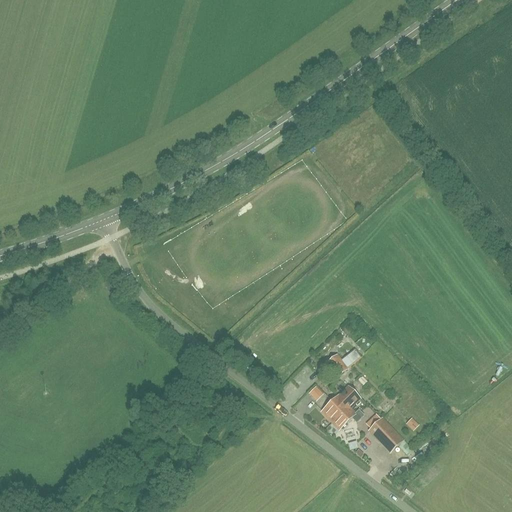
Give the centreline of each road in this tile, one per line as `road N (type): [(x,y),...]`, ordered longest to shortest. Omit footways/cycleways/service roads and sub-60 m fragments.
road 1 (unclassified): [(412,511),(157,312),(130,277),(105,219)]
road 2 (secondary): [(105,219),(267,134),(458,0)]
road 3 (track): [(115,243),(0,323)]
